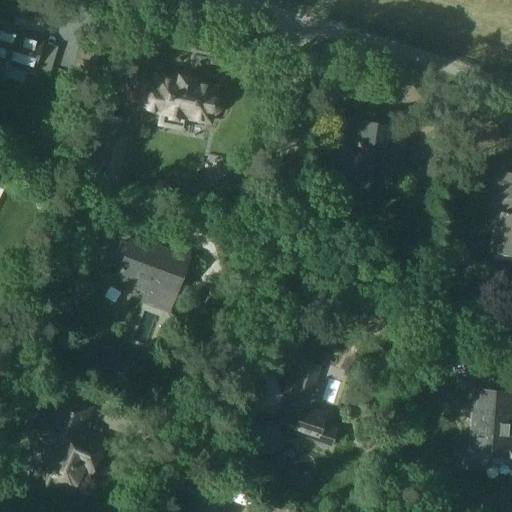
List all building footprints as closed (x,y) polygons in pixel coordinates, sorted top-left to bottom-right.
[(33,70),(43,38),(0,24),(0,63),(6,65),(7,62),(33,70)] [(210,122),(217,87),(194,82),(195,79),(180,76),(179,79),(156,75),(154,84),(144,82),(139,108),(161,113),(159,125),(186,130),(188,118),(210,122)] [(390,124),(378,123),(378,121),(377,119),(377,118),(376,116),(374,115),(373,114),(371,114),(370,113),(368,113),(366,114),(365,114),(363,115),(362,116),(361,117),(360,119),(359,120),(345,119),(343,141),(358,143),(354,172),(401,177),(405,144),(388,142),(390,124)] [(99,132),(89,183),(118,188),(127,137),(99,132)] [(8,148),(5,156),(17,160),(20,152),(26,138),(12,134),(8,148)] [(493,247),(511,248),(511,175),(496,174),(493,209),(496,209),(493,247)] [(131,239),(129,243),(123,240),(117,254),(124,256),(119,270),(150,281),(143,300),(168,310),(188,257),(157,245),(155,248),(131,239)] [(67,284),(78,253),(57,245),(45,276),(67,284)] [(451,372),(478,374),(480,342),(454,340),(451,372)] [(448,347),(430,345),(429,366),(446,368),(448,347)] [(287,400),(277,427),(280,428),(278,433),(292,438),(293,433),(317,441),(316,444),(330,449),(337,428),(323,424),(326,414),(307,407),(322,365),(303,359),(288,400),(287,400)] [(511,466),(511,391),(474,389),(469,464),(511,466)] [(87,461),(94,463),(104,440),(75,428),(86,404),(63,394),(53,418),(49,416),(43,430),(45,437),(55,441),(35,489),(50,495),(55,484),(73,493),(87,461)] [(269,454),(278,423),(258,417),(248,414),(241,434),(250,437),(246,446),(269,454)]
